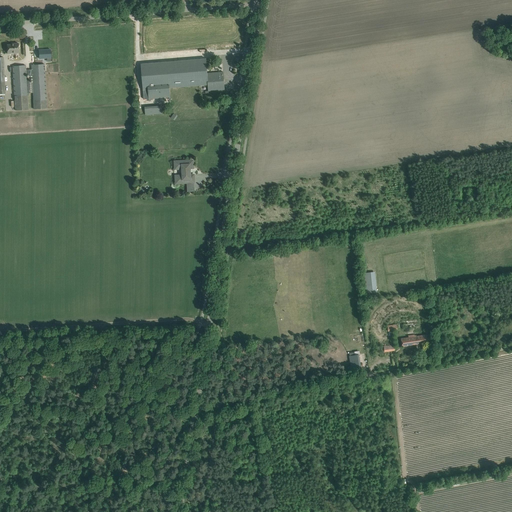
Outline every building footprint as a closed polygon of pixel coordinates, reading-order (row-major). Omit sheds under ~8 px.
[(7,45),(7,50),(7,54),(14,53),(14,52),(18,52),(18,43),(12,44),(7,45)] [(50,50),(40,50),(41,59),(51,58),(50,50)] [(206,58),(141,64),(143,90),(148,90),(149,99),(170,97),(169,88),(208,85),(207,73),(206,58)] [(28,109),(27,93),(33,93),(34,109),(47,108),(44,64),(32,65),(32,70),(26,70),(26,66),(12,66),(14,94),(15,105),(15,110),(28,109)] [(224,90),(223,72),(207,73),(208,85),(208,91),(219,90),(224,90)] [(144,107),(145,115),(162,113),(161,105),(144,107)] [(175,175),(175,183),(194,182),(194,175),(190,175),(190,168),(193,168),(193,160),(174,161),(174,170),(181,170),(182,174),(175,175)] [(373,292),(371,272),(364,273),(366,293),(373,292)] [(401,338),(401,342),(402,347),(428,343),(427,335),(416,336),(416,335),(414,335),(414,334),(408,335),(408,337),(401,338)] [(349,356),(351,368),(360,366),(359,354),(349,356)]
